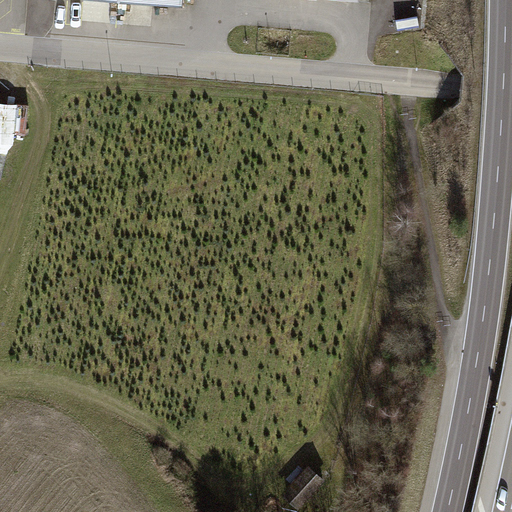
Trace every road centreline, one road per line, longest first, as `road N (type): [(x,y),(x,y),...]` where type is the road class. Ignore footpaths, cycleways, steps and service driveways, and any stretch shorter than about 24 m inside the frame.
road 1 (primary): [(506,0),(485,313),(448,511)]
road 2 (unclassified): [(511,91),(0,47)]
